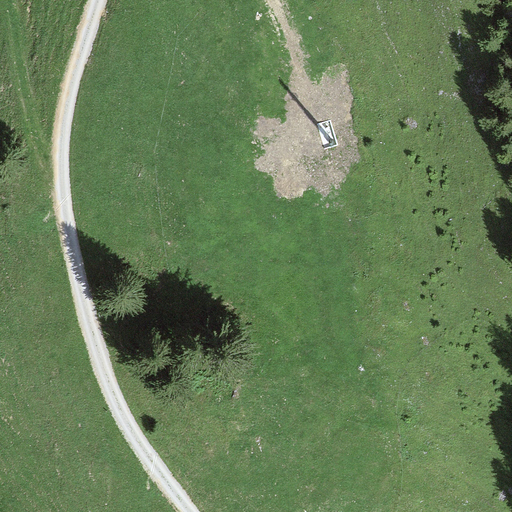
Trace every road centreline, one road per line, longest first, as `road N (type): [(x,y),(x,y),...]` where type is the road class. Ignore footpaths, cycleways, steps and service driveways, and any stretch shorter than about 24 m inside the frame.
road 1 (track): [(96,0),(64,124),(65,212),(89,321),(118,403),(191,511)]
road 2 (track): [(277,0),(297,54),(316,164)]
